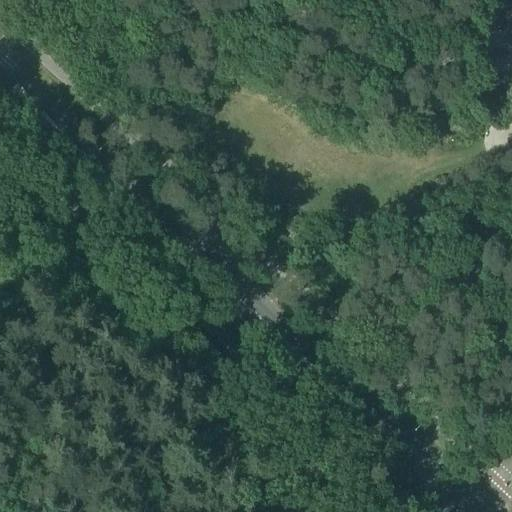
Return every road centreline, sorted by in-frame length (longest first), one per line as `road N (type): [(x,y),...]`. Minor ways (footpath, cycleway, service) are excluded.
road 1 (secondary): [(470,511),(0,74)]
road 2 (unknown): [(317,511),(217,398)]
